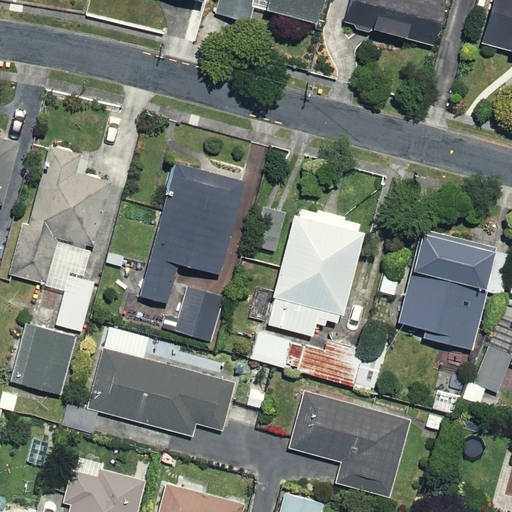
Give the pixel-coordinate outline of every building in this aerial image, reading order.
[(243,20),(248,0),(209,0),(207,9),(243,20)] [(314,24),(321,0),(264,0),(262,8),(314,24)] [(445,0),(353,0),(349,20),(437,39),(445,0)] [(511,0),(488,0),(478,44),(511,51),(511,0)] [(0,179),(9,138),(0,135),(0,179)] [(211,271),(237,178),(167,159),(129,292),(164,301),(175,260),(211,271)] [(93,245),(107,178),(28,161),(4,272),(39,280),(48,235),(93,245)] [(312,313),(340,320),(363,236),(284,214),(254,324),(306,338),(312,313)] [(424,337),(468,346),(491,240),(412,223),(391,317),(427,325),(424,337)] [(80,329),(89,278),(57,272),(48,323),(80,329)] [(222,293),(182,282),(168,328),(208,340),(222,293)] [(54,393),(69,330),(18,318),(3,381),(54,393)] [(358,391),(368,348),(319,336),(317,346),(252,331),(244,364),(358,391)] [(485,340),(457,394),(474,402),(483,385),(489,389),(508,352),(485,340)] [(98,350),(82,413),(186,440),(189,425),(214,431),(226,383),(98,350)] [(297,390),(283,445),(335,459),(329,485),(381,499),(402,417),(297,390)] [(135,511),(143,487),(63,464),(51,504),(63,508),(61,511),(135,511)] [(234,511),(236,504),(157,486),(151,511),(234,511)] [(317,511),(321,498),(278,486),(270,511),(317,511)] [(35,511),(36,510),(7,503),(5,511),(35,511)]
